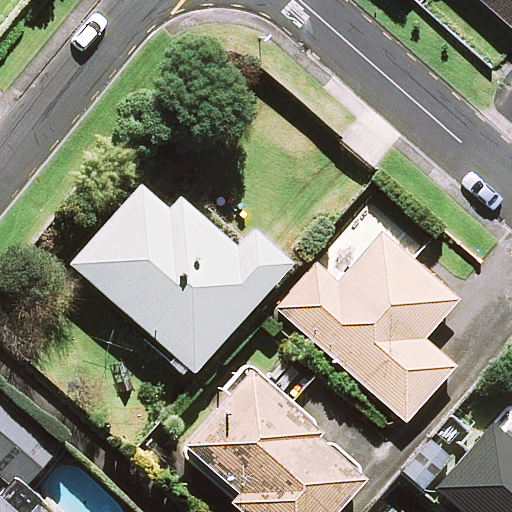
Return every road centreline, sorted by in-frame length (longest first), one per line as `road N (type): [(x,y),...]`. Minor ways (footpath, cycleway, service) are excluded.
road 1 (residential): [(299,0),(511,186)]
road 2 (residential): [(0,164),(137,0)]
